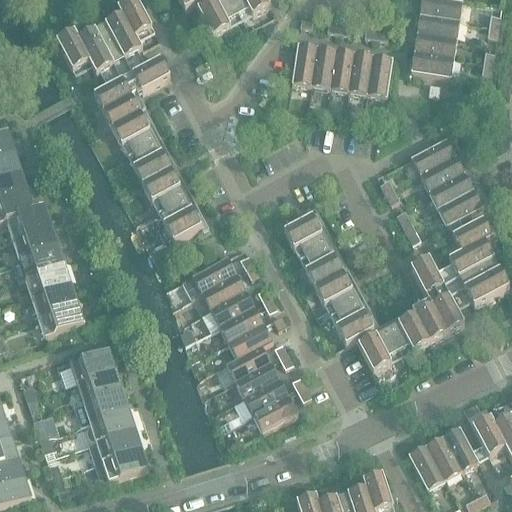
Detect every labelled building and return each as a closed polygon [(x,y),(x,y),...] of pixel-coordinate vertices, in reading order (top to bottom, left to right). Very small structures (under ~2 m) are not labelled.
[(176,0),(186,18),(213,3),(211,0),(176,0)] [(251,23),(270,12),(263,0),(227,0),(198,16),(213,44),(231,34),(228,28),(248,17),(251,23)] [(423,2),(420,26),(459,31),(463,7),(439,4),(423,2)] [(122,19),(111,25),(80,42),(76,35),(56,45),(73,77),(97,65),(104,77),(136,60),(129,48),(153,35),(135,3),(118,12),(122,19)] [(491,20),(488,35),(497,37),(499,21),(491,20)] [(310,35),(312,26),(302,25),(301,34),(310,35)] [(420,26),(418,40),(457,46),(459,31),(420,26)] [(327,38),(339,39),(340,31),(328,29),(327,38)] [(350,32),(340,31),(339,39),(349,41),(350,32)] [(364,43),(375,45),(377,36),(366,34),(364,43)] [(496,45),(497,37),(488,35),(487,44),(496,45)] [(388,37),(377,36),(375,45),(386,46),(388,37)] [(418,40),(415,58),(455,64),(457,46),(418,40)] [(292,89),(314,93),(320,53),(298,50),(292,89)] [(314,93),(330,95),(336,56),(320,53),(314,93)] [(330,95),(349,98),(355,59),(336,56),(330,95)] [(485,57),(484,68),(492,69),(494,58),(485,57)] [(452,83),(455,64),(415,58),(412,78),(452,83)] [(349,98),(367,101),(373,61),(355,59),(349,98)] [(393,64),(373,61),(367,101),(387,103),(393,64)] [(142,101),(172,85),(162,66),(132,82),(142,101)] [(491,81),(492,69),(484,68),(482,80),(491,81)] [(95,102),(111,132),(123,153),(128,150),(139,171),(134,174),(153,209),(159,206),(171,228),(165,230),(175,248),(203,232),(123,87),(95,102)] [(440,101),(441,91),(431,89),(430,100),(440,101)] [(0,143),(0,165),(15,161),(9,140),(0,143)] [(412,164),(421,181),(456,162),(447,145),(412,164)] [(0,186),(22,180),(15,161),(0,165),(0,186)] [(421,181),(431,199),(466,180),(456,162),(421,181)] [(0,186),(0,208),(28,199),(22,180),(0,186)] [(431,199),(439,215),(474,195),(466,180),(431,199)] [(381,190),(386,201),(394,196),(388,186),(381,190)] [(484,213),(474,195),(439,215),(449,232),(484,213)] [(391,210),(399,206),(394,196),(386,201),(391,210)] [(0,229),(7,227),(35,218),(34,218),(28,199),(0,208),(0,229)] [(7,227),(13,247),(53,234),(46,214),(35,218),(7,227)] [(397,221),(404,234),(412,230),(405,217),(397,221)] [(346,353),(375,337),(313,223),(285,239),(294,256),(300,253),(312,274),(305,277),(325,312),(331,309),(342,330),(336,333),(346,353)] [(474,312),(509,292),(486,249),(493,245),(483,226),(453,242),(462,258),(449,265),(474,312)] [(413,251),(421,247),(412,230),(404,234),(413,251)] [(13,247),(20,266),(59,253),(53,234),(13,247)] [(20,266),(26,286),(65,273),(59,253),(20,266)] [(241,266),(246,277),(254,272),(249,262),(241,266)] [(182,289),(192,306),(237,281),(228,264),(182,289)] [(426,303),(444,293),(429,265),(411,274),(426,303)] [(260,282),(254,272),(246,277),(252,286),(260,282)] [(26,286),(33,305),(72,292),(65,273),(26,286)] [(202,301),(210,316),(246,297),(237,281),(192,306),(192,307),(202,301)] [(33,305),(39,325),(78,312),(72,292),(33,305)] [(258,299),(264,310),(272,305),(266,295),(258,299)] [(210,316),(220,334),(255,314),(246,297),(210,316)] [(311,297),(304,300),(309,310),(316,306),(311,297)] [(413,357),(464,329),(449,301),(358,351),(373,379),(392,368),(389,362),(410,351),(413,357)] [(278,315),(272,305),(264,310),(269,320),(278,315)] [(84,331),(78,312),(39,325),(45,344),(84,331)] [(220,334),(229,350),(264,331),(255,314),(220,334)] [(278,336),(286,332),(281,321),(273,325),(278,336)] [(272,346),(264,331),(229,350),(237,365),(262,351),(272,346)] [(190,335),(180,339),(185,350),(195,345),(190,335)] [(275,354),(280,365),(288,360),(283,350),(275,354)] [(225,371),(235,389),(272,369),(262,351),(237,365),(225,371)] [(70,371),(77,391),(116,378),(109,359),(70,371)] [(293,370),(288,360),(280,365),(285,375),(293,370)] [(235,389),(244,406),(281,385),(272,369),(235,389)] [(77,391),(83,411),(122,398),(116,378),(77,391)] [(215,378),(207,381),(210,388),(218,384),(215,378)] [(292,387),(298,398),(306,393),(300,383),(292,387)] [(244,406),(253,422),(290,402),(281,385),(244,406)] [(23,395),(28,408),(37,405),(32,392),(23,395)] [(311,403),(306,393),(298,398),(303,407),(311,403)] [(83,411),(89,430),(129,417),(122,398),(83,411)] [(299,419),(290,402),(253,422),(262,439),(299,419)] [(40,416),(37,405),(28,408),(32,419),(40,416)] [(467,424),(480,417),(476,409),(463,417),(467,424)] [(495,412),(487,416),(490,423),(498,420),(495,412)] [(95,447),(96,449),(96,450),(135,436),(129,417),(89,430),(90,432),(89,435),(88,438),(89,442),(92,445),(95,447)] [(511,422),(495,432),(491,424),(472,434),(488,463),(504,454),(511,467),(511,466),(511,422)] [(225,424),(216,429),(222,439),(231,434),(227,428),(225,424)] [(0,427),(0,448),(12,445),(6,426),(0,427)] [(36,434),(41,447),(49,444),(45,431),(36,434)] [(460,434),(444,442),(462,477),(478,469),(460,434)] [(88,451),(95,472),(141,456),(135,436),(96,450),(96,449),(88,451)] [(444,442),(427,451),(445,486),(462,477),(444,442)] [(53,455),(49,444),(41,447),(44,458),(53,455)] [(0,448),(0,471),(19,465),(12,445),(0,448)] [(427,496),(445,486),(427,451),(408,461),(427,496)] [(148,476),(141,456),(95,472),(101,492),(148,476)] [(0,471),(0,492),(25,484),(19,465),(0,471)] [(49,472),(53,486),(62,483),(58,469),(49,472)] [(392,511),(382,480),(362,486),(364,494),(321,508),(318,500),(298,506),(299,511),(392,511)] [(66,494),(62,483),(53,486),(57,497),(66,494)] [(0,511),(6,511),(32,504),(25,484),(0,492),(0,511)] [(485,500),(476,504),(480,511),(489,508),(485,500)]
